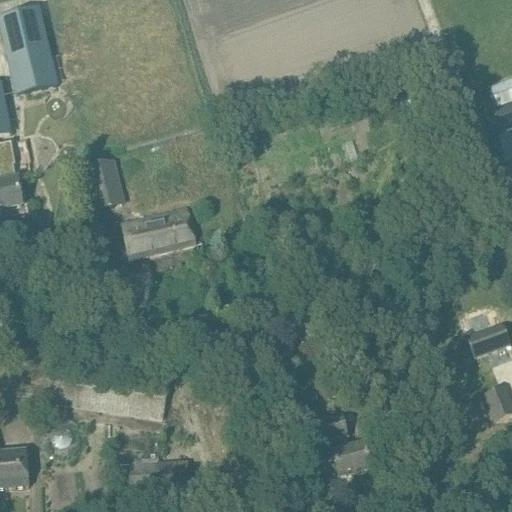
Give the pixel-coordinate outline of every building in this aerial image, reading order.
[(37,12),(0,20),(0,29),(17,100),(56,90),(37,12)] [(495,113),(511,106),(511,83),(487,93),(495,113)] [(0,141),(12,139),(4,91),(0,91),(0,141)] [(503,133),(511,129),(511,107),(495,113),(503,133)] [(113,210),(109,195),(119,192),(112,165),(85,172),(95,215),(113,210)] [(0,213),(21,209),(17,190),(16,181),(0,184),(0,181),(0,213)] [(195,249),(191,229),(186,212),(120,228),(129,265),(195,249)] [(327,269),(300,274),(304,295),(331,291),(327,269)] [(42,364),(27,310),(0,317),(0,353),(2,353),(8,374),(42,364)] [(474,361),(508,349),(501,328),(467,340),(474,361)] [(473,363),(466,343),(463,334),(446,340),(454,369),(473,363)] [(314,410),(332,402),(343,398),(321,342),(291,354),(314,410)] [(33,388),(31,404),(162,423),(168,380),(57,365),(54,391),(33,388)] [(482,430),(493,425),(511,417),(511,413),(503,391),(482,399),(483,401),(472,405),(482,430)] [(370,473),(365,454),(364,450),(348,454),(339,419),(308,427),(314,448),(329,444),(339,481),(370,473)] [(0,493),(28,491),(27,471),(26,454),(0,455),(0,493)] [(130,495),(189,494),(188,465),(129,467),(130,495)]
